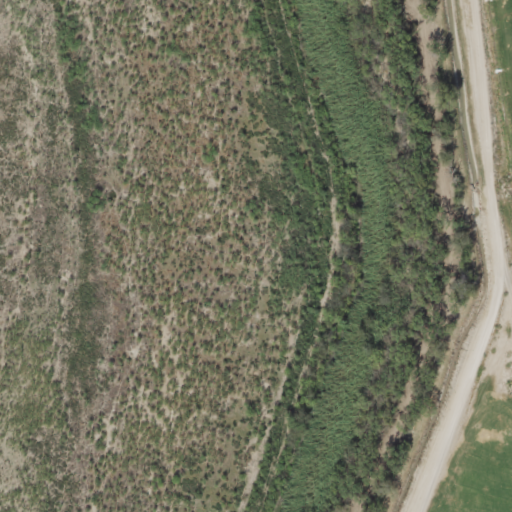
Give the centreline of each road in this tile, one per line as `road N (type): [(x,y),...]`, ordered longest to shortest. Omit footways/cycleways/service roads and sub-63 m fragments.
road 1 (residential): [(263,511),(345,275),(342,209),(286,0)]
road 2 (track): [(468,0),(510,290),(422,511)]
